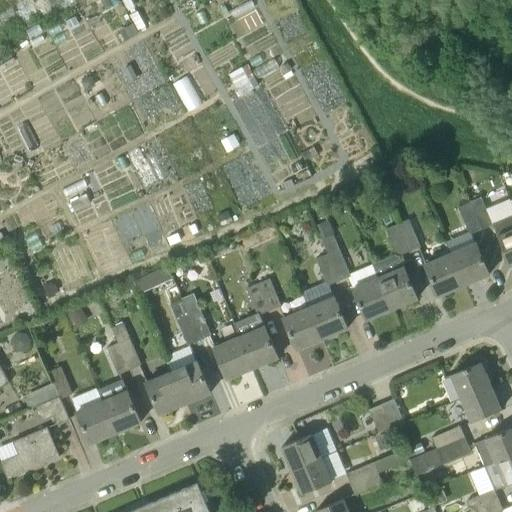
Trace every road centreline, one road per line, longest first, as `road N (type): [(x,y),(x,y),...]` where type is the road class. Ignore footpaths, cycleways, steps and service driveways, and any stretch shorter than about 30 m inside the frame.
road 1 (residential): [(229,432),(495,318)]
road 2 (residential): [(33,511),(229,432)]
